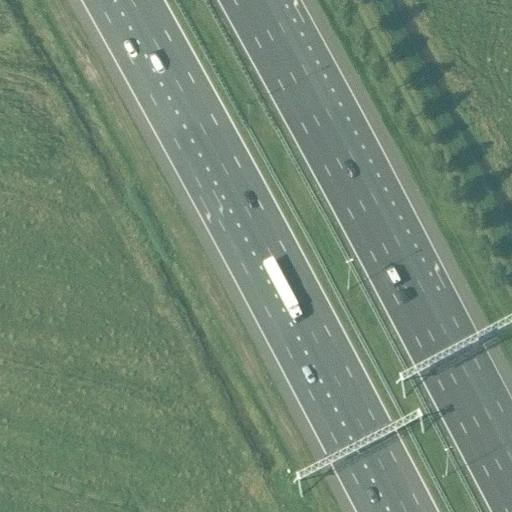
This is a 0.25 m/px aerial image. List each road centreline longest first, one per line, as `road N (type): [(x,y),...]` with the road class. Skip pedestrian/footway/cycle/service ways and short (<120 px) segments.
road 1 (motorway): [(125,0),(405,511)]
road 2 (motorway): [(511,508),(248,0)]
